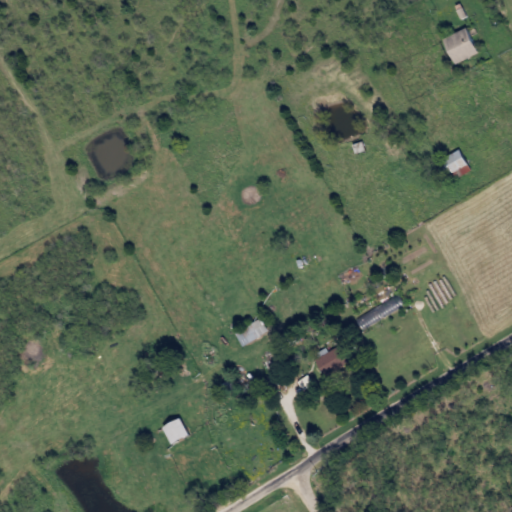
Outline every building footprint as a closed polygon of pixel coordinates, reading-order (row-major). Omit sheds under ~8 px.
[(445,38),(470,27),(481,53),(457,64),(445,38)] [(438,162),(461,149),(473,169),(450,182),(438,162)] [(360,316),(399,295),(404,304),(365,325),(360,316)] [(237,333),(249,326),(253,333),(242,340),(237,333)] [(316,360),(342,343),(352,360),(327,376),(316,360)] [(164,427),(182,418),(191,434),(174,444),(164,427)]
